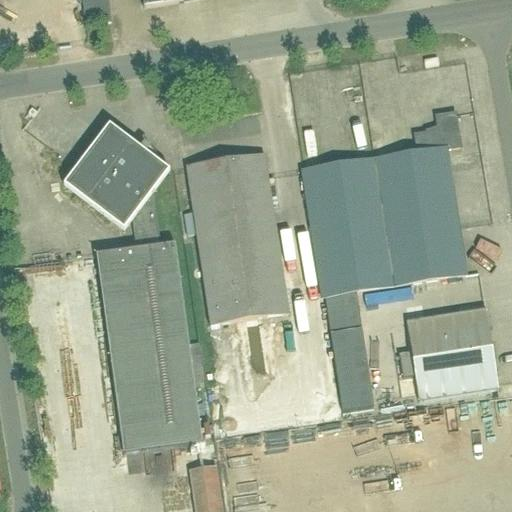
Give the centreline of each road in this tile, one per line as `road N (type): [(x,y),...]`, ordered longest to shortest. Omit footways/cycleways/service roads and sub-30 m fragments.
road 1 (unclassified): [(0,88),(488,10)]
road 2 (unclassified): [(26,511),(0,359)]
road 3 (unclassified): [(511,149),(488,10)]
